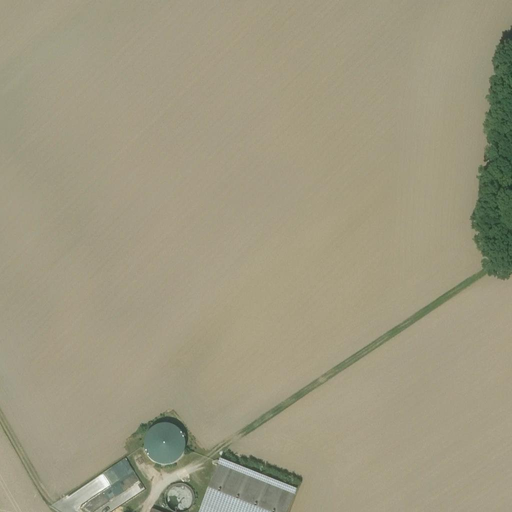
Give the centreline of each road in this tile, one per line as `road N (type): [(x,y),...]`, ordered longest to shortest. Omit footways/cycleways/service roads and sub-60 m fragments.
road 1 (track): [(505,256),(167,481),(145,511)]
road 2 (track): [(0,412),(48,496),(66,511)]
